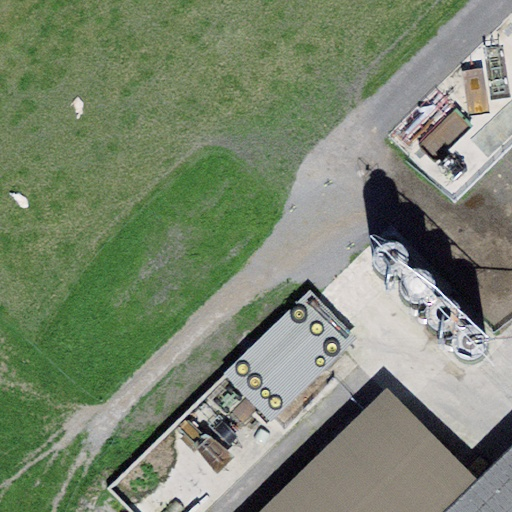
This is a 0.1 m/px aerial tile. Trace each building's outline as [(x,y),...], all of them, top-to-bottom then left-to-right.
[(383,265),(389,267),(395,268),(400,266),(405,263),(409,258),(411,252),(410,246),(408,241),(405,236),(400,233),(394,232),(388,232),(382,235),(378,239),(375,244),(375,250),(376,256),(379,261),(383,265)] [(409,293),(414,295),(420,295),(426,294),(431,290),(435,286),(436,280),(436,274),(434,268),(430,264),(425,260),(419,259),(413,260),(408,262),(404,267),(401,272),(400,278),(401,284),(404,289),(409,293)] [(434,322),(439,325),(445,325),(451,323),(456,320),(459,315),(461,310),(461,304),(459,298),(455,293),(450,290),(444,289),(438,290),(433,292),(428,296),(426,302),(425,308),(426,313),(429,319),(434,322)] [(262,511),(445,511),(480,477),(390,387),(262,511)] [(511,511),(511,446),(480,477),(445,511),(511,511)]
